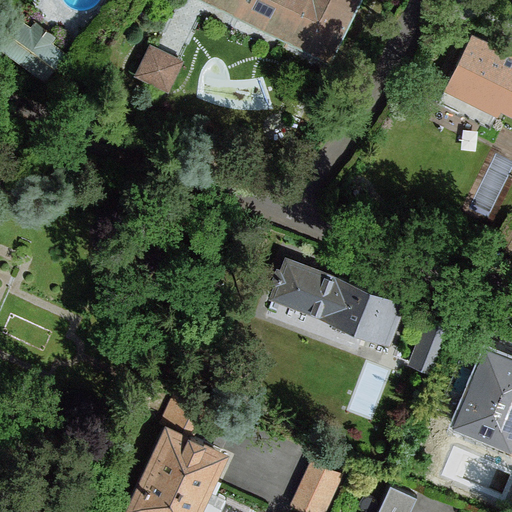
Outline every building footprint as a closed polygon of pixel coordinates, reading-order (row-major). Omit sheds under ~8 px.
[(213,0),(216,2),(217,0),(228,0),(287,28),(283,34),(330,57),(357,0),(213,0)] [(61,51),(20,21),(4,42),(45,72),(61,51)] [(511,53),(472,34),(439,101),(459,111),(461,107),(492,122),(502,102),(511,106),(511,53)] [(179,61),(154,48),(141,72),(168,85),(179,61)] [(511,220),(499,243),(511,250),(511,220)] [(275,294),(326,312),(339,278),(289,258),(275,294)] [(326,312),(325,314),(388,337),(402,300),(340,276),(339,278),(326,312)] [(453,325),(430,317),(412,362),(434,371),(453,325)] [(481,371),(468,400),(511,418),(511,358),(506,356),(510,347),(494,340),(481,371)] [(468,400),(481,371),(463,364),(451,392),(468,400)] [(162,421),(191,434),(193,435),(206,409),(175,394),(162,421)] [(136,504),(153,511),(192,511),(220,454),(202,446),(205,441),(193,435),(191,434),(188,439),(171,431),(136,504)] [(323,511),(341,474),(316,461),(297,502),(317,511),(323,511)] [(391,484),(378,511),(413,511),(420,497),(391,484)]
